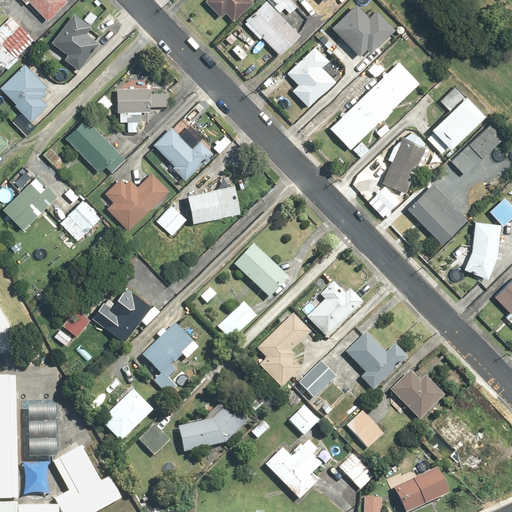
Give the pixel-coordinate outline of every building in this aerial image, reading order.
[(20,0),(24,5),(29,1),(45,20),(67,2),(65,0),(20,0)] [(252,5),(247,0),(205,0),(204,2),(220,19),(226,14),(233,22),(252,5)] [(297,7),(289,0),(266,0),(243,24),(260,41),(262,39),(279,56),(300,36),(278,14),(284,8),(290,14),(297,7)] [(367,17),(355,5),(330,27),(346,44),(341,48),(350,57),(355,53),(358,56),(367,48),(370,52),(394,29),(376,9),(367,17)] [(65,17),(68,19),(50,43),(67,55),(63,60),(81,73),(102,45),(87,33),(91,27),(70,11),(65,17)] [(14,30),(4,21),(0,25),(0,77),(24,53),(22,51),(33,39),(19,25),(14,30)] [(240,25),(225,38),(230,44),(245,32),(240,25)] [(236,44),(231,49),(243,61),(248,56),(236,44)] [(326,59),(313,46),(285,73),(297,85),(291,91),(305,105),(332,79),(319,66),(326,59)] [(429,64),(418,53),(409,62),(421,73),(429,64)] [(385,70),(376,60),(366,69),(376,79),(385,70)] [(419,83),(398,61),(328,128),(349,150),(419,83)] [(0,86),(0,88),(15,104),(13,105),(30,123),(48,106),(41,99),(50,91),(25,64),(0,86)] [(116,113),(120,113),(120,122),(122,122),(122,126),(127,126),(127,133),(139,132),(138,112),(149,112),(149,106),(166,106),(166,93),(149,93),(149,88),(116,88),(116,113)] [(431,96),(417,109),(430,123),(444,110),(431,96)] [(430,129),(449,149),(484,116),(465,96),(430,129)] [(399,127),(404,133),(418,121),(413,115),(399,127)] [(85,117),(63,138),(104,180),(126,159),(85,117)] [(467,144),(481,159),(503,140),(490,125),(467,144)] [(152,144),(174,166),(172,168),(182,179),(185,177),(203,159),(210,151),(199,140),(192,148),(170,126),(152,144)] [(0,150),(9,142),(0,132),(0,150)] [(215,132),(207,138),(218,150),(225,144),(215,132)] [(402,133),(381,182),(406,193),(427,144),(402,133)] [(480,160),(466,145),(449,160),(463,175),(480,160)] [(56,196),(26,165),(9,182),(19,192),(2,209),(21,230),(56,196)] [(105,208),(108,211),(126,231),(169,192),(151,172),(136,186),(131,182),(126,186),(119,179),(104,193),(112,202),(105,208)] [(467,220),(432,184),(406,209),(442,246),(467,220)] [(383,186),(374,194),(389,210),(398,202),(383,186)] [(235,187),(187,196),(192,223),(240,214),(235,187)] [(75,208),(92,227),(100,219),(87,206),(90,203),(85,198),(75,208)] [(172,205),(156,221),(171,236),(187,219),(172,205)] [(67,215),(84,234),(92,227),(75,208),(67,215)] [(84,234),(67,215),(59,223),(76,241),(84,234)] [(488,279),(497,255),(500,224),(474,222),(470,252),(463,270),(488,279)] [(253,242),(232,264),(268,300),(289,278),(253,242)] [(511,279),(494,297),(508,313),(504,317),(511,324),(511,279)] [(323,301),(305,317),(325,338),(361,305),(348,290),(344,294),(334,282),(319,296),(323,301)] [(91,317),(124,341),(140,319),(145,325),(159,311),(153,305),(151,307),(150,306),(124,288),(109,309),(101,303),(91,317)] [(201,296),(207,303),(216,296),(210,289),(201,296)] [(216,326),(230,341),(256,317),(243,302),(216,326)] [(0,353),(2,353),(10,347),(13,342),(13,334),(4,318),(0,309),(0,353)] [(63,325),(76,337),(90,320),(77,309),(63,325)] [(255,348),(265,358),(258,365),(280,389),(302,368),(289,353),(311,332),(293,313),(255,348)] [(141,356),(160,374),(153,381),(169,397),(177,389),(168,379),(177,370),(172,366),(182,355),(187,360),(199,348),(173,323),(165,331),(162,329),(156,335),(159,338),(141,356)] [(60,328),(53,336),(65,346),(72,338),(60,328)] [(345,353),(363,373),(359,377),(372,391),(408,358),(394,344),(385,353),(366,333),(345,353)] [(9,361),(0,361),(0,505),(13,505),(9,361)] [(299,383),(314,398),(335,378),(320,363),(299,383)] [(408,370),(389,390),(392,393),(386,399),(402,415),(408,409),(420,421),(431,411),(435,415),(450,401),(425,375),(419,381),(408,370)] [(138,425),(152,411),(124,382),(116,390),(121,395),(124,398),(100,421),(120,442),(135,428),(137,430),(140,426),(138,425)] [(181,452),(224,445),(249,420),(230,400),(208,421),(177,426),(181,452)] [(305,405),(288,421),(305,438),(321,421),(305,405)] [(498,439),(488,441),(456,408),(437,427),(456,446),(450,446),(455,464),(464,462),(464,466),(502,458),(498,439)] [(362,411),(346,426),(367,449),(383,434),(362,411)] [(250,431),(257,439),(269,429),(263,421),(250,431)] [(153,424),(137,439),(153,457),(169,441),(153,424)] [(320,465),(311,456),(317,450),(306,439),(300,444),(291,453),(283,446),(264,465),(299,500),(318,481),(311,474),(320,465)] [(106,511),(123,503),(91,443),(66,453),(81,483),(55,497),(62,511),(106,511)] [(353,454),(338,468),(359,491),(374,478),(353,454)] [(393,488),(404,511),(409,511),(449,494),(437,467),(393,488)] [(380,511),(382,497),(363,496),(362,511),(380,511)]
